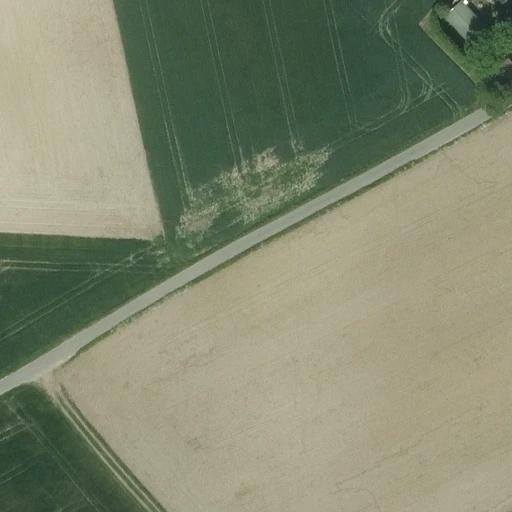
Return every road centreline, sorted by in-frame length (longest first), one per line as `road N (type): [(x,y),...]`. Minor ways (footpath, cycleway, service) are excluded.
road 1 (unclassified): [(0,385),(511,93)]
road 2 (track): [(38,368),(156,511)]
